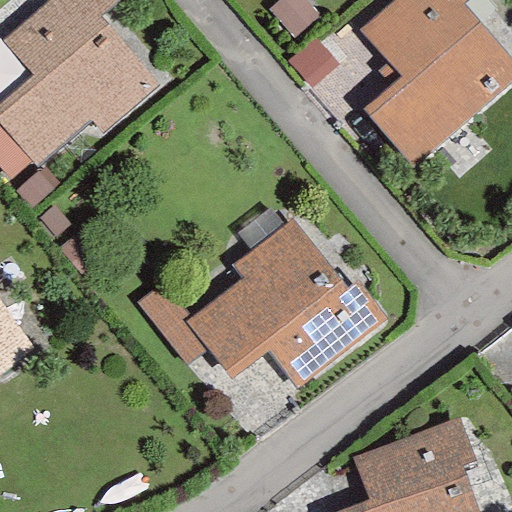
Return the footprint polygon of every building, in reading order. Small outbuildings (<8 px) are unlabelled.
[(99,117),(137,85),(83,21),(101,5),(96,0),(67,0),(19,41),(48,77),(0,116),(29,150),(87,102),(99,117)] [(290,39),(317,16),(302,0),(278,0),(266,10),(290,39)] [(409,159),(508,72),(451,8),(460,0),(411,0),(375,31),(418,81),(374,119),(409,159)] [(340,302),(285,234),(242,268),(254,283),(199,328),(211,343),(229,367),(268,335),(296,370),(369,311),(353,291),(340,302)] [(184,364),(211,343),(199,328),(163,281),(136,302),(184,364)] [(0,355),(17,343),(0,320),(0,355)] [(465,511),(448,465),(466,459),(455,430),(360,464),(377,511),(465,511)]
